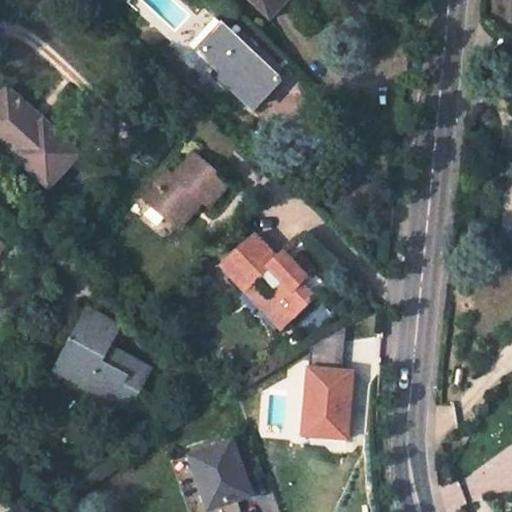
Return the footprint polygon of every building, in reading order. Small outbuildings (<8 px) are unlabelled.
[(284,0),(252,0),(269,16),(284,0)] [(230,29),(277,74),(290,61),(243,16),(230,29)] [(204,50),(227,26),(218,18),(191,45),(217,70),(221,67),(204,50)] [(216,71),(254,108),(282,79),(277,74),(230,29),(227,26),(204,50),(221,67),(217,70),(216,71)] [(83,158),(12,92),(0,105),(0,144),(52,193),(83,158)] [(167,182),(152,197),(160,204),(149,215),(176,240),(202,212),(210,219),(230,197),(195,165),(173,188),(167,182)] [(160,204),(152,197),(141,208),(149,215),(160,204)] [(260,288),(268,280),(284,295),(276,304),(299,326),(323,301),(307,286),(321,273),(306,257),(298,264),(291,272),(281,262),(258,240),(252,246),(242,237),(214,265),(224,275),(222,277),(247,302),(251,297),(260,288)] [(289,254),(281,262),(291,272),(298,264),(289,254)] [(299,326),(276,304),(260,288),(251,297),(290,334),(299,326)] [(90,317),(61,377),(103,398),(107,392),(121,399),(128,388),(145,396),(156,374),(122,357),(120,362),(109,356),(121,332),(90,317)] [(316,353),(313,442),(357,444),(359,376),(348,375),(349,332),(316,353)] [(121,399),(107,392),(103,398),(135,413),(145,396),(128,388),(121,399)] [(243,488),(246,486),(231,452),(188,470),(205,511),(235,511),(251,506),(243,488)]
